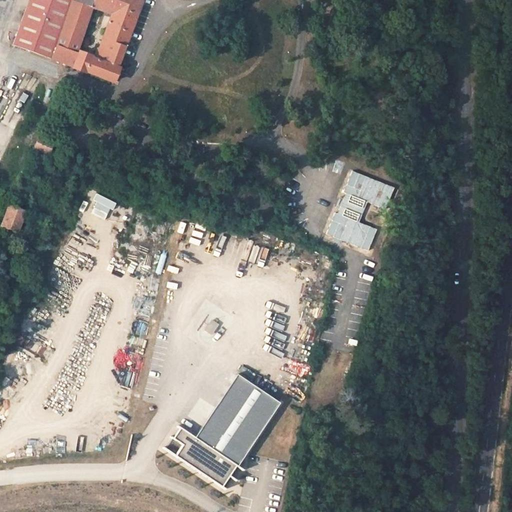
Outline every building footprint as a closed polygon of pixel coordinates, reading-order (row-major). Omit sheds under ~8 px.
[(27,0),(12,44),(113,80),(141,0),(27,0)] [(56,151),(61,153),(63,147),(39,137),(30,156),(50,164),(56,151)] [(21,175),(6,206),(29,215),(43,186),(21,175)] [(383,213),(392,192),(350,176),(342,197),(344,198),(336,218),(334,217),(326,239),(368,255),(376,233),(358,226),(366,206),(383,213)] [(4,231),(19,238),(29,215),(6,206),(0,218),(0,224),(6,227),(4,231)] [(202,246),(207,247),(212,233),(206,231),(202,246)] [(233,254),(238,237),(230,235),(225,251),(233,254)] [(181,239),(176,250),(180,252),(174,264),(185,269),(190,257),(186,255),(192,244),(181,239)] [(223,327),(212,319),(204,329),(215,337),(223,327)] [(172,438),(165,450),(220,487),(227,476),(234,465),(236,466),(279,403),(236,375),(194,438),(179,428),(172,438)] [(111,412),(110,417),(123,420),(124,415),(111,412)] [(98,425),(92,442),(110,449),(117,432),(98,425)]
